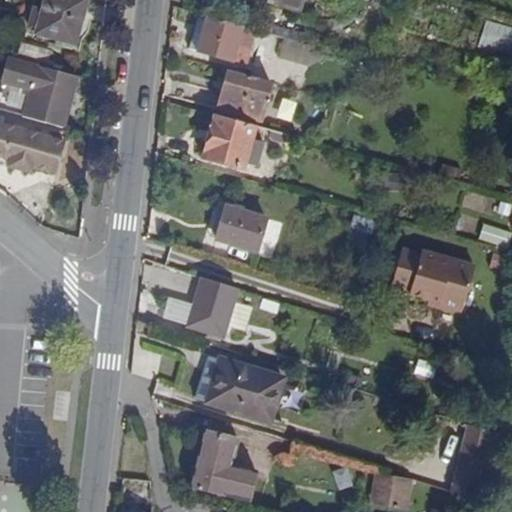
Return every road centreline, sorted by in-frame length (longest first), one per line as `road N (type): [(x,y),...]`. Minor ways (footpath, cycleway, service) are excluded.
road 1 (tertiary): [(147,0),(114,315)]
road 2 (tertiary): [(114,315),(89,511)]
road 3 (residential): [(114,315),(0,226)]
